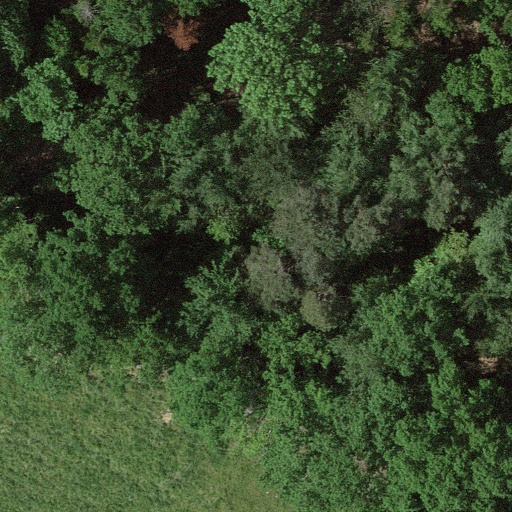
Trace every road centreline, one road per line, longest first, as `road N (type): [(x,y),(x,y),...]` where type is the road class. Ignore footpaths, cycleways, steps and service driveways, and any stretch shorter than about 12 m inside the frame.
road 1 (track): [(94,140),(176,217),(445,309),(511,342)]
road 2 (track): [(511,198),(332,153),(94,140)]
road 3 (track): [(0,214),(52,187),(94,140)]
